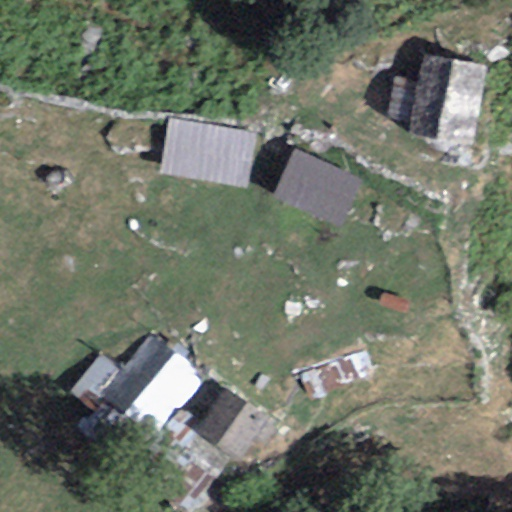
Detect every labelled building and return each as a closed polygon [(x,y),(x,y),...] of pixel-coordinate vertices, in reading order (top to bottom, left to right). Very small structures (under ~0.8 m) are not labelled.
[(469,155),(487,69),(423,56),(405,141),(469,155)] [(256,136),(170,121),(161,176),(246,191),(256,136)] [(290,151),(272,198),(339,224),(357,177),(290,151)] [(194,371),(147,336),(120,372),(98,356),(69,394),(91,410),(101,397),(153,436),(174,408),(183,415),(205,387),(191,376),(194,371)] [(238,462),(268,421),(216,384),(186,425),(238,462)]
